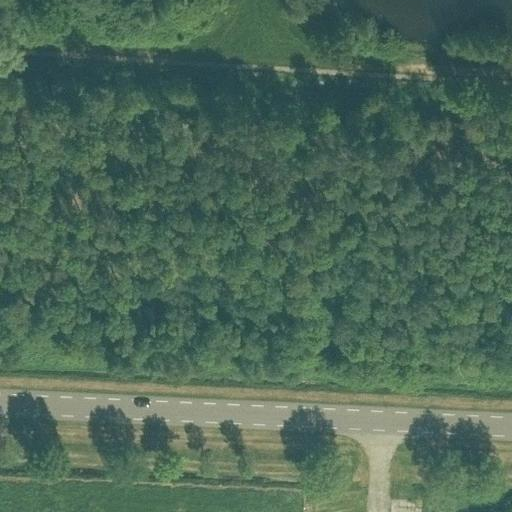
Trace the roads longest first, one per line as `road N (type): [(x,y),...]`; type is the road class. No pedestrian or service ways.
road 1 (track): [(511,74),(0,40)]
road 2 (tertiary): [(511,425),(0,402)]
